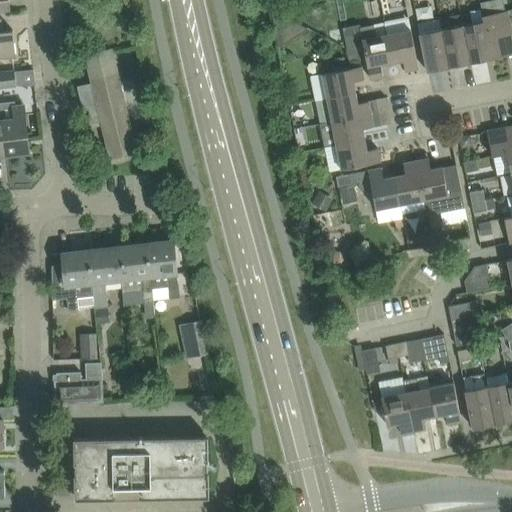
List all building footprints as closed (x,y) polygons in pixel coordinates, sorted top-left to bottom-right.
[(482,15),(483,20),(490,58),(511,54),(511,30),(508,10),(482,15)] [(460,16),(469,63),(490,58),(483,20),(472,22),(470,14),(460,16)] [(469,63),(460,16),(438,20),(448,67),(469,63)] [(0,57),(16,56),(13,29),(3,30),(2,18),(0,18),(0,57)] [(448,67),(438,20),(418,24),(420,32),(428,71),(448,67)] [(390,62),(385,34),(377,35),(374,24),(361,26),(360,23),(343,27),(350,61),(366,57),(370,77),(384,75),(382,64),(390,62)] [(419,68),(415,48),(411,28),(385,34),(390,62),(404,60),(406,70),(419,68)] [(120,76),(143,72),(137,43),(114,48),(120,76)] [(91,74),(116,68),(111,48),(86,54),(91,74)] [(362,65),(323,73),(310,76),(315,100),(356,91),(354,81),(365,79),(362,65)] [(78,86),(84,110),(89,109),(92,122),(102,120),(111,157),(136,151),(116,68),(91,74),(92,78),(93,82),(78,86)] [(0,86),(17,85),(15,71),(0,72),(0,86)] [(356,91),(315,100),(328,97),(332,121),(371,113),(369,100),(358,103),(356,91)] [(378,112),(389,110),(387,96),(376,98),(378,112)] [(0,102),(2,120),(6,154),(30,151),(25,105),(16,106),(15,100),(0,102)] [(337,144),(365,139),(363,128),(373,126),(374,126),(392,123),(389,110),(378,112),(371,113),(332,121),(337,144)] [(511,125),(487,130),(492,155),(506,152),(506,151),(511,150),(511,125)] [(462,147),(468,146),(472,140),(471,134),(460,136),(462,147)] [(365,139),(337,144),(342,169),(381,161),(378,147),(367,150),(365,139)] [(423,199),(424,199),(428,214),(465,207),(461,189),(460,190),(455,167),(444,169),(443,166),(431,168),(429,157),(415,160),(423,199)] [(478,169),(476,158),(462,161),(464,172),(478,169)] [(423,199),(415,160),(404,162),(406,173),(393,176),(398,204),(423,199)] [(382,167),(348,174),(350,184),(359,182),(360,188),(372,186),(376,208),(398,204),(393,176),(384,178),(382,167)] [(350,184),(348,174),(336,176),(338,186),(350,184)] [(344,203),(357,200),(354,185),(340,187),(344,203)] [(471,201),(485,199),(483,189),(469,191),(471,201)] [(319,190),(313,201),(312,203),(314,204),(327,211),(334,198),(319,190)] [(485,200),(485,199),(471,201),(473,212),(487,209),(485,200)] [(403,218),(395,219),(396,227),(404,225),(403,218)] [(490,221),(479,224),(481,235),(493,233),(490,221)] [(444,232),(430,235),(432,245),(447,242),(444,232)] [(430,235),(418,237),(420,248),(432,245),(430,235)] [(148,242),(153,288),(169,286),(170,298),(180,296),(174,239),(148,242)] [(144,301),(147,300),(153,300),(152,288),(153,288),(148,242),(118,245),(122,279),(121,280),(122,292),(142,289),(143,301),(144,301)] [(95,294),(93,295),(95,307),(108,305),(106,281),(121,280),(122,279),(118,245),(90,249),(95,294)] [(78,296),(93,295),(95,294),(90,249),(62,252),(64,264),(52,265),(53,299),(68,298),(69,309),(80,308),(78,296)] [(475,265),(465,280),(467,292),(492,287),(487,263),(475,265)] [(477,298),(449,305),(452,319),(462,317),(462,318),(480,314),(477,298)] [(153,300),(147,300),(144,301),(146,317),(155,317),(153,300)] [(108,307),(96,308),(98,323),(110,322),(108,307)] [(462,317),(452,319),(455,331),(453,331),(456,345),(471,343),(468,330),(465,330),(462,318),(462,317)] [(207,353),(200,319),(179,324),(185,357),(207,353)] [(508,340),(511,339),(511,321),(502,328),(508,340)] [(80,333),(81,357),(98,357),(97,332),(80,333)] [(445,333),(420,338),(424,359),(425,361),(440,358),(441,363),(450,361),(447,346),(445,333)] [(420,338),(397,343),(400,356),(409,354),(410,362),(424,359),(420,338)] [(389,358),(400,356),(397,343),(386,345),(389,358)] [(479,346),(481,357),(494,355),(492,343),(479,346)] [(366,371),(381,368),(376,345),(361,348),(366,371)] [(481,357),(479,346),(458,350),(460,361),(481,357)] [(104,401),(103,372),(102,362),(86,362),(87,378),(82,378),(81,371),(57,372),(58,379),(55,379),(56,403),(104,401)] [(487,384),(484,372),(470,375),(473,387),(466,389),(473,428),(495,423),(487,384)] [(486,377),(487,384),(495,423),(496,423),(497,428),(505,427),(504,421),(511,419),(511,399),(508,380),(507,373),(486,377)] [(430,386),(419,389),(416,378),(405,381),(414,430),(427,428),(424,417),(435,415),(430,386)] [(414,430),(405,381),(404,381),(406,391),(382,396),(387,424),(399,422),(401,433),(414,430)] [(430,386),(435,415),(446,412),(448,423),(462,421),(458,401),(454,381),(430,386)] [(76,439),(77,498),(115,497),(114,487),(143,486),(143,496),(209,495),(207,436),(76,439)]
